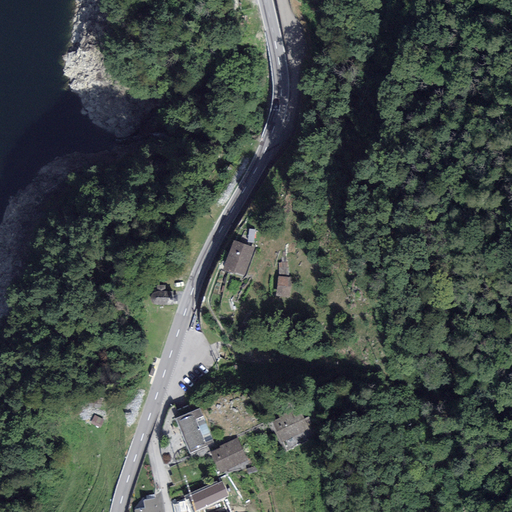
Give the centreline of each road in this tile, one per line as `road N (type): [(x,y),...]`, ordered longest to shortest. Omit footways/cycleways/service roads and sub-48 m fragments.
road 1 (tertiary): [(162,378),(196,278),(270,136)]
road 2 (residential): [(282,0),(295,90),(283,135),(270,136)]
road 3 (tertiary): [(118,511),(162,378)]
road 4 (tertiary): [(270,136),(281,78),(264,0)]
road 5 (residential): [(168,511),(155,454),(162,378)]
